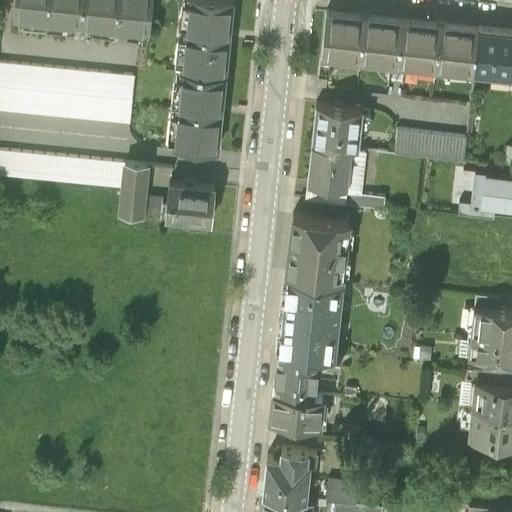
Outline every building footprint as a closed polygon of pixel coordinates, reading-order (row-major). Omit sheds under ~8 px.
[(13,0),(12,14),(80,21),(82,0),(13,0)] [(151,0),(82,0),(80,21),(149,28),(151,0)] [(187,0),(180,68),(224,73),(232,0),(187,0)] [(322,56),(398,64),(403,20),(327,12),(322,56)] [(477,28),(403,20),(398,64),(472,71),(477,28)] [(511,32),(477,28),(472,71),(511,75),(511,32)] [(0,108),(129,122),(134,74),(0,60),(0,108)] [(173,145),(217,150),(224,73),(180,68),(173,145)] [(338,74),(329,73),(328,82),(337,82),(338,74)] [(315,103),(312,143),(358,148),(362,107),(315,103)] [(394,128),(392,151),(463,159),(466,136),(394,128)] [(312,143),(307,182),(346,187),(346,191),(362,192),(367,148),(358,148),(312,143)] [(0,173),(122,185),(124,161),(0,149),(0,173)] [(147,163),(124,161),(122,185),(119,211),(142,213),(144,193),(147,163)] [(509,176),(474,172),(471,203),(471,204),(494,207),(506,208),(506,206),(511,206),(511,178),(509,178),(509,176)] [(168,181),(167,195),(165,215),(209,219),(212,185),(168,181)] [(385,195),(362,192),(346,191),(346,187),(307,182),(305,198),(314,199),(337,202),(384,207),(385,195)] [(167,195),(144,193),(142,213),(165,215),(167,195)] [(335,214),(337,202),(314,199),(313,211),(335,214)] [(493,219),(494,207),(471,204),(471,203),(459,202),(458,216),(493,219)] [(292,212),(286,273),(341,279),(348,219),(292,212)] [(338,306),(341,279),(286,273),(278,348),(333,354),(337,315),(335,314),(336,306),(338,306)] [(499,298),(474,295),(472,306),(497,309),(499,298)] [(472,306),(471,322),(475,322),(471,357),(504,360),(511,361),(511,310),(497,309),(472,306)] [(340,368),(341,355),(333,354),(278,348),(273,388),(314,392),(318,360),(325,367),(340,368)] [(417,363),(429,365),(431,349),(419,348),(417,363)] [(511,361),(504,360),(503,373),(511,374),(511,361)] [(472,370),(471,383),(477,384),(477,381),(500,384),(501,373),(472,370)] [(458,407),(474,409),(511,413),(511,385),(500,384),(477,381),(477,384),(471,383),(460,382),(458,407)] [(355,387),(345,386),(344,395),(354,396),(355,387)] [(322,393),(314,392),(273,388),(270,416),(319,420),(322,393)] [(511,441),(511,413),(474,409),(471,437),(494,439),(511,441)] [(471,437),(469,450),(493,452),(494,439),(471,437)] [(266,454),(263,491),(306,496),(309,459),(316,460),(317,449),(281,445),(280,455),(266,454)] [(325,498),(334,499),(355,501),(357,481),(327,477),(325,498)] [(260,511),(308,511),(310,496),(306,496),(263,491),(260,511)] [(334,499),(332,511),(380,511),(382,504),(355,501),(334,499)]
